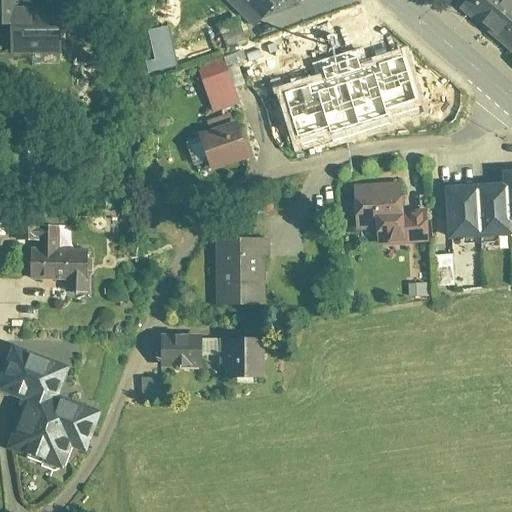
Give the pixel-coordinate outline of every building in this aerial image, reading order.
[(228,0),(255,25),(281,2),(279,0),(228,0)] [(511,0),(467,0),(458,12),(511,53),(511,0)] [(5,56),(61,56),(61,11),(5,11),(5,28),(5,56)] [(272,40),(277,63),(296,58),(291,35),(272,40)] [(359,119),(382,93),(341,55),(316,81),(359,119)] [(247,65),(254,89),(282,79),(277,63),(276,56),(247,65)] [(214,111),(237,103),(227,73),(204,82),(214,111)] [(208,168),(247,154),(237,122),(197,137),(208,168)] [(449,189),(451,235),(509,232),(509,222),(507,185),(449,189)] [(353,197),(357,233),(373,232),(374,249),(427,244),(423,215),(402,216),(400,193),(353,197)] [(214,243),(215,307),(263,307),(261,264),(268,264),(266,242),(214,243)] [(65,291),(86,292),(87,258),(26,255),(27,281),(65,282),(65,291)] [(161,372),(202,370),(201,340),(161,341),(161,372)] [(219,385),(261,384),(261,343),(220,342),(219,385)] [(2,454),(53,473),(63,448),(79,455),(95,413),(59,399),(71,369),(11,345),(0,373),(0,395),(21,404),(2,454)]
